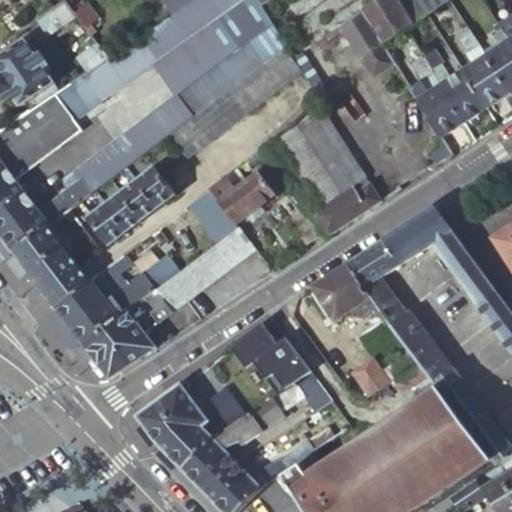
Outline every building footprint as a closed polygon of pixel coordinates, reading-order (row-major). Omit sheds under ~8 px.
[(198,0),(175,15),(116,54),(106,61),(86,74),(57,94),(37,107),(0,131),(0,157),(17,180),(74,138),(64,125),(75,118),(156,64),(219,22),(204,0),(198,0)] [(252,0),(219,22),(156,64),(178,98),(179,97),(253,43),(269,65),(290,49),(263,5),(259,0),(252,0)] [(164,0),(175,15),(198,0),(164,0)] [(204,0),(219,22),(252,0),(204,0)] [(270,0),(267,3),(300,55),(306,51),(350,22),(352,26),(367,15),(385,43),(405,31),(427,16),(450,2),(448,0),(270,0)] [(479,0),(452,0),(450,2),(460,18),(471,11),(489,37),(499,31),(497,26),(479,0)] [(73,14),(63,1),(37,20),(47,36),(74,16),(73,14)] [(86,4),(73,14),(74,16),(88,36),(94,32),(90,26),(96,21),(86,4)] [(367,15),(352,26),(346,30),(376,78),(398,64),(385,43),(367,15)] [(511,20),(510,17),(497,26),(499,31),(508,44),(511,41),(511,20)] [(467,29),(458,36),(469,53),(479,47),(467,29)] [(486,58),(510,95),(511,93),(511,49),(508,44),(499,31),(489,37),(497,51),(486,58)] [(104,37),(94,44),(95,45),(106,61),(116,54),(104,37)] [(35,56),(24,39),(0,55),(0,97),(8,92),(17,107),(31,98),(51,85),(53,84),(49,78),(53,76),(46,65),(39,53),(35,56)] [(179,97),(196,119),(232,92),(269,65),(253,43),(179,97)] [(106,61),(95,45),(75,59),(86,74),(106,61)] [(486,58),(479,47),(469,53),(465,55),(473,67),(486,58)] [(296,57),(290,49),(269,65),(232,92),(250,115),(306,74),(296,57)] [(421,56),(429,70),(439,64),(441,63),(433,49),(421,56)] [(300,55),(296,57),(306,74),(324,103),(334,97),(306,51),(300,55)] [(463,73),(486,110),(510,95),(486,58),(473,67),(463,73)] [(429,70),(441,88),(450,82),(439,64),(429,70)] [(441,88),(463,125),(486,110),(463,73),(450,82),(441,88)] [(423,81),(413,88),(421,101),(432,94),(423,81)] [(37,107),(57,94),(51,85),(31,98),(37,107)] [(443,137),(463,125),(441,88),(432,94),(421,101),(443,137)] [(250,115),(232,92),(196,119),(194,120),(191,122),(208,145),(250,115)] [(323,113),(267,148),(311,212),(364,178),(323,113)] [(75,118),(64,125),(74,138),(83,131),(75,118)] [(190,158),(208,145),(191,122),(173,136),(190,158)] [(0,234),(14,253),(49,226),(51,225),(40,211),(17,180),(0,157),(0,234)] [(137,180),(159,209),(176,196),(154,167),(137,180)] [(137,180),(130,171),(120,178),(128,187),(137,180)] [(221,203),(236,224),(250,214),(261,207),(277,195),(262,173),(244,186),(243,184),(236,189),(228,178),(212,190),(221,203)] [(243,184),(234,173),(228,178),(236,189),(243,184)] [(128,187),(120,193),(142,222),(159,209),(137,180),(128,187)] [(327,239),(382,203),(370,184),(357,192),(353,187),(311,214),(327,239)] [(115,185),(99,198),(104,205),(120,193),(115,185)] [(221,203),(212,190),(192,205),(201,217),(202,217),(221,203)] [(120,193),(104,205),(126,234),(142,222),(120,193)] [(104,205),(99,198),(86,207),(92,215),(104,205)] [(202,217),(220,243),(239,229),(236,224),(221,203),(202,217)] [(88,217),(110,247),(126,234),(104,205),(92,215),(88,217)] [(266,214),(261,207),(250,214),(255,222),(266,214)] [(386,242),(402,267),(408,263),(414,260),(433,248),(442,259),(457,282),(479,266),(463,244),(440,213),(437,208),(398,234),(392,238),(386,242)] [(307,247),(321,238),(304,213),(290,223),(307,247)] [(82,225),(72,232),(77,238),(86,231),(82,225)] [(49,226),(14,253),(31,274),(65,247),(59,240),(49,226)] [(220,243),(168,281),(185,304),(255,251),(239,229),(220,243)] [(59,240),(65,247),(71,242),(77,238),(72,232),(71,230),(59,240)] [(86,231),(77,238),(80,243),(90,236),(86,231)] [(511,231),(496,242),(511,265),(511,231)] [(71,242),(65,247),(81,269),(88,264),(71,242)] [(347,267),(365,291),(381,281),(402,267),(386,242),(347,267)] [(65,247),(31,274),(36,281),(44,292),(56,308),(91,282),(81,269),(65,247)] [(120,259),(105,271),(107,274),(123,263),(120,259)] [(457,282),(475,305),(496,290),(479,266),(457,282)] [(328,314),(365,291),(347,267),(313,288),(311,290),(328,314)] [(91,282),(56,308),(84,344),(156,290),(144,273),(116,293),(106,300),(91,282)] [(101,274),(91,282),(106,300),(116,293),(101,274)] [(156,290),(84,344),(105,372),(106,373),(107,374),(108,375),(110,376),(111,376),(113,376),(114,376),(116,376),(118,375),(120,373),(155,351),(144,336),(185,304),(168,281),(156,290)] [(365,291),(392,329),(411,314),(409,311),(405,314),(381,281),(365,291)] [(496,290),(475,305),(489,324),(510,309),(496,290)] [(511,311),(510,309),(489,324),(501,341),(511,333),(511,311)] [(427,335),(411,314),(392,329),(408,350),(427,335)] [(264,325),(232,349),(247,370),(256,363),(280,395),(295,385),(312,374),(286,338),(274,347),(270,341),(274,339),(264,325)] [(511,333),(501,341),(511,355),(511,333)] [(439,352),(427,335),(408,350),(420,366),(439,352)] [(451,368),(439,352),(420,366),(430,380),(432,382),(451,368)] [(367,396),(390,380),(374,356),(350,372),(367,396)] [(430,380),(420,366),(395,382),(406,396),(407,396),(430,380)] [(466,388),(451,368),(432,382),(438,391),(447,402),(466,388)] [(305,400),(314,415),(333,403),(312,374),(295,385),(305,400)] [(198,487),(206,495),(237,465),(224,451),(239,441),(243,446),(284,419),(282,414),(305,400),(295,385),(280,395),(271,401),(246,417),(240,421),(229,429),(219,435),(213,440),(182,470),(193,482),(198,487)] [(173,460),(182,470),(213,440),(201,428),(208,423),(181,387),(145,414),(144,424),(154,438),(161,447),(173,460)] [(461,421),(480,407),(466,388),(447,402),(461,421)] [(209,403),(229,429),(240,421),(246,417),(226,390),(209,403)] [(289,472),(282,477),(305,511),(413,511),(491,462),(484,453),(471,435),(461,421),(447,402),(438,391),(414,407),(322,468),(314,456),(289,472)] [(407,396),(406,396),(352,430),(335,441),(317,453),(314,456),(322,468),(414,407),(407,396)] [(471,435),(490,421),(480,407),(461,421),(471,435)] [(484,453),(503,439),(490,421),(471,435),(484,453)] [(317,453),(335,441),(327,431),(310,443),(317,453)] [(496,468),(511,457),(511,450),(503,439),(484,453),(491,462),(496,468)] [(282,461),(289,472),(314,456),(317,453),(310,443),(282,461)] [(251,480),(261,491),(282,477),(289,472),(282,461),(251,480)] [(206,495),(221,511),(238,511),(249,502),(261,491),(251,480),(237,465),(206,495)] [(511,511),(511,471),(483,490),(488,498),(498,511),(511,511)] [(477,480),(451,497),(461,511),(467,511),(488,498),(483,490),(477,480)] [(428,511),(461,511),(451,497),(428,511)]
